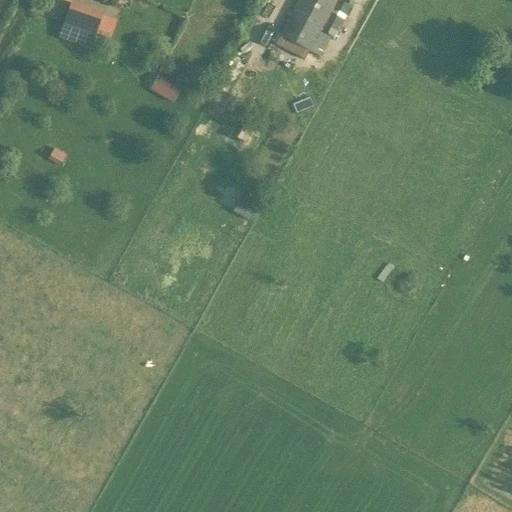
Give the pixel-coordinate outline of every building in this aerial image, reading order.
[(297,0),(278,37),(279,37),(274,45),(274,46),(304,61),(308,52),(309,53),(309,52),(320,58),(331,37),(334,39),(350,8),(336,1),(336,0),(297,0)] [(100,33),(114,37),(120,16),(73,1),(62,39),(95,49),(100,33)] [(181,89),(158,78),(151,93),(172,105),(181,89)] [(46,161),(59,167),(66,155),(54,148),(46,161)] [(248,222),(260,200),(244,191),(232,213),(248,222)]
